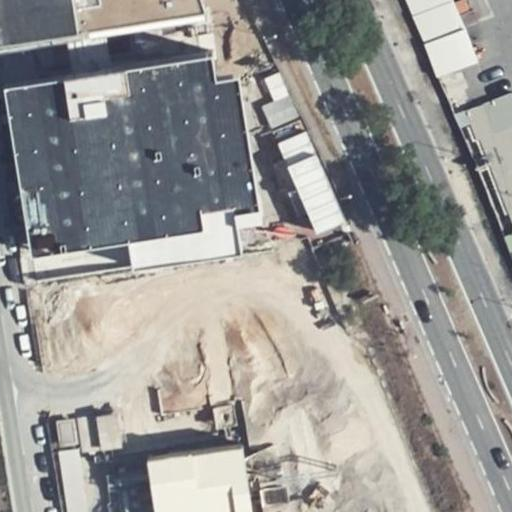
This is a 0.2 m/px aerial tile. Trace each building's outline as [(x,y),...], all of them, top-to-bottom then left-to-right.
[(0,0),(0,52),(208,17),(202,0),(0,0)] [(486,68),(471,32),(437,45),(452,82),(486,68)] [(213,56),(0,87),(29,288),(240,257),(234,214),(259,210),(240,80),(217,83),(213,56)] [(511,103),(480,117),(494,157),(511,206),(511,103)] [(348,220),(309,125),(275,139),(314,234),(348,220)] [(94,446),(90,419),(71,421),(76,449),(94,446)] [(135,449),(142,511),(253,511),(245,438),(135,449)]
